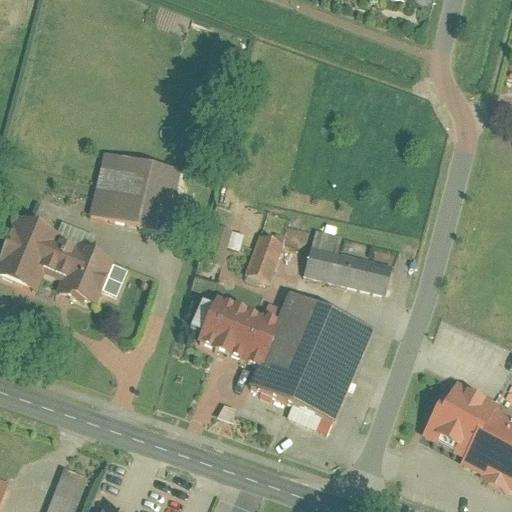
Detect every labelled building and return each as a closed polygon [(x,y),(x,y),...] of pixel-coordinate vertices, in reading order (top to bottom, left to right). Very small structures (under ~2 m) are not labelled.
[(177,185),(105,168),(91,224),(164,241),(177,185)] [(0,265),(0,282),(37,298),(43,282),(63,290),(60,299),(94,313),(112,271),(76,256),(73,264),(55,256),(60,244),(16,226),(0,265)] [(226,252),(235,255),(241,240),(209,228),(196,264),(219,272),(226,252)] [(256,248),(245,281),(268,289),(279,256),(256,248)] [(305,282),(386,301),(392,275),(310,257),(305,282)] [(288,310),(276,338),(217,312),(199,353),(259,379),(251,397),(334,432),(371,345),(288,310)] [(453,387),(422,443),(460,464),(491,408),(453,387)] [(511,419),(491,408),(460,464),(511,491),(511,419)] [(44,511),(72,511),(82,481),(56,474),(44,511)]
